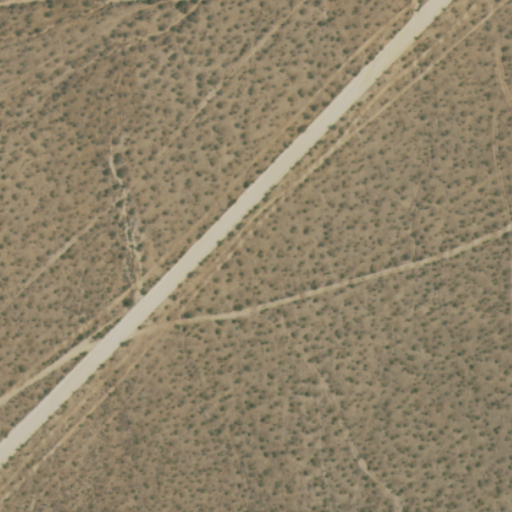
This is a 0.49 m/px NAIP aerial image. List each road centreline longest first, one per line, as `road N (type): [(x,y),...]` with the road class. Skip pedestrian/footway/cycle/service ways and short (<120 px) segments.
road 1 (residential): [(0,452),(218,245),(450,0)]
road 2 (track): [(123,328),(270,307),(511,227)]
road 3 (track): [(270,307),(389,511)]
